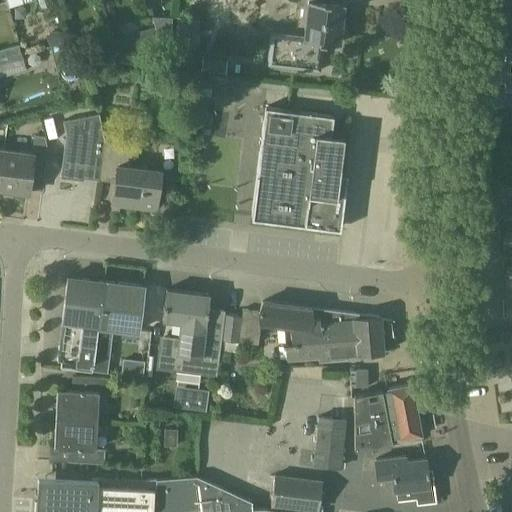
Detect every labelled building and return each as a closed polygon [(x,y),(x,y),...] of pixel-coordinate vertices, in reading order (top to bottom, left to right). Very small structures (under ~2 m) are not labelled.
[(326,0),(303,0),(303,5),(307,6),(305,21),(303,35),(271,31),(267,64),(318,70),(322,41),(338,43),(343,4),(326,2),(326,0)] [(0,47),(0,73),(24,68),(17,43),(0,47)] [(251,217),(340,228),(346,175),(338,174),(343,137),(330,135),(332,116),(264,108),(251,217)] [(30,153),(3,149),(0,173),(0,188),(27,192),(30,170),(44,172),(47,148),(44,136),(32,135),(30,153)] [(98,180),(103,141),(65,136),(60,177),(77,179),(77,177),(98,180)] [(132,144),(103,141),(98,180),(114,182),(111,203),(154,209),(159,170),(129,166),(132,144)] [(96,341),(103,282),(68,277),(62,321),(60,337),(57,359),(93,364),(96,341)] [(103,282),(96,341),(93,364),(92,370),(107,372),(113,329),(137,332),(143,287),(103,282)] [(220,340),(223,314),(224,309),(207,307),(208,295),(166,290),(162,322),(179,324),(178,337),(160,335),(156,368),(215,376),(220,340)] [(241,316),(223,314),(220,340),(256,344),(259,324),(283,327),(286,360),(318,357),(318,362),(339,360),(339,354),(322,355),(321,339),(326,338),(325,333),(327,333),(327,329),(320,329),(318,307),(262,300),(258,312),(241,310),(241,316)] [(379,315),(318,307),(320,329),(327,329),(327,333),(325,333),(326,338),(321,339),(322,355),(339,354),(382,350),(382,348),(394,347),(393,338),(394,337),(393,325),(392,325),(392,319),(379,318),(379,315)] [(125,358),(124,372),(142,374),(143,359),(125,358)] [(367,384),(367,367),(350,367),(350,384),(367,384)] [(56,389),(55,418),(97,420),(98,392),(107,392),(107,378),(72,376),(71,390),(56,389)] [(204,409),(207,389),(174,384),(171,405),(204,409)] [(412,386),(412,384),(354,395),(354,422),(368,419),(370,429),(354,432),(354,449),(399,445),(398,438),(421,433),(421,431),(424,430),(421,416),(418,416),(415,398),(418,398),(415,385),(412,386)] [(318,415),(312,464),(340,467),(346,418),(318,415)] [(97,420),(55,418),(54,448),(68,449),(68,462),(104,463),(105,449),(96,448),(97,420)] [(163,444),(177,444),(177,428),(164,427),(163,444)] [(377,477),(392,476),(394,489),(396,488),(397,498),(417,496),(416,486),(429,485),(427,470),(426,459),(406,461),(405,457),(375,460),(377,477)] [(416,486),(417,496),(417,500),(436,498),(432,469),(427,470),(429,485),(416,486)] [(270,505),(317,511),(322,479),(274,473),(270,505)] [(284,511),(261,509),(250,509),(250,501),(195,476),(155,479),(155,489),(95,486),(95,478),(35,475),(35,491),(33,511),(284,511)]
